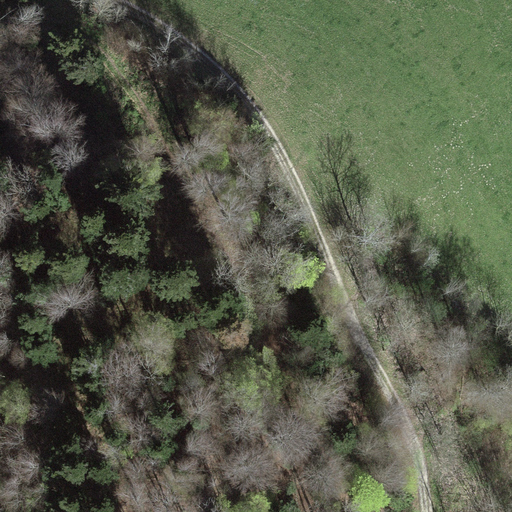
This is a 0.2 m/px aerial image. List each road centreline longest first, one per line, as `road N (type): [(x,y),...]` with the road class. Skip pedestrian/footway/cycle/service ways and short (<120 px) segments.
road 1 (track): [(313,511),(286,351),(194,206),(165,121),(114,59),(39,10),(0,1)]
road 2 (track): [(109,0),(214,64),(272,132),(393,404),(428,511)]
